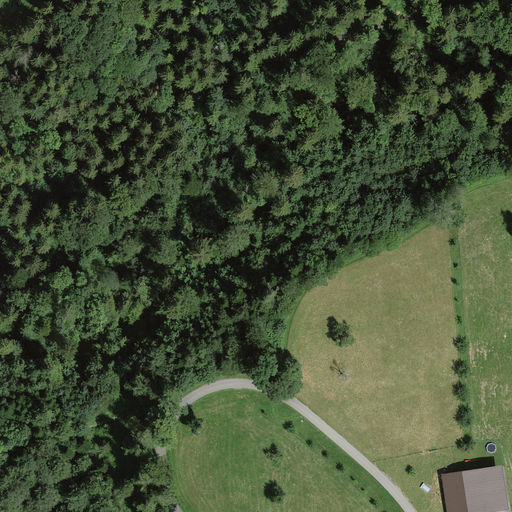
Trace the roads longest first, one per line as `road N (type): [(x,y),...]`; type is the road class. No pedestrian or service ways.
road 1 (track): [(0,233),(44,209),(103,135),(149,107),(468,0)]
road 2 (unclassified): [(410,511),(307,412),(266,387),(240,383),(201,392),(169,419),(161,451),(177,511)]
road 3 (track): [(0,455),(132,409),(179,404)]
